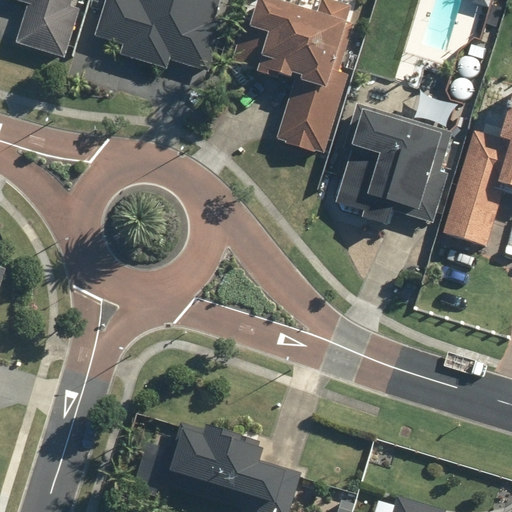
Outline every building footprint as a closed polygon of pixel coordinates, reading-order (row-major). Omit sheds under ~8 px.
[(74,14),(78,0),(0,0),(0,3),(33,14),(21,51),(68,67),(84,17),(74,14)] [(218,29),(227,0),(144,0),(143,6),(123,0),(114,0),(100,44),(128,53),(124,63),(171,78),(174,68),(213,81),(228,32),(218,29)] [(329,163),(353,85),(343,81),(359,34),(350,31),(355,16),(327,7),(320,28),(268,12),(261,34),(250,30),(237,72),(267,81),(265,87),(281,93),(282,90),(298,95),(281,147),(290,151),(290,153),(319,162),(320,161),(329,163)] [(457,142),(363,114),(350,157),(357,159),(341,214),(372,223),(369,233),(395,242),(402,221),(437,232),(452,185),(445,183),(457,142)] [(479,140),(448,243),(491,256),(508,200),(511,201),(511,149),(510,156),(500,153),(502,148),(479,140)] [(156,478),(267,511),(289,511),(303,470),(259,456),(265,438),(242,431),(243,427),(207,416),(205,426),(181,418),(173,443),(168,441),(166,445),(150,441),(142,469),(157,473),(156,478)] [(443,511),(445,507),(398,492),(395,502),(379,497),(374,511),(443,511)] [(342,497),(337,511),(349,511),(354,501),(342,497)]
